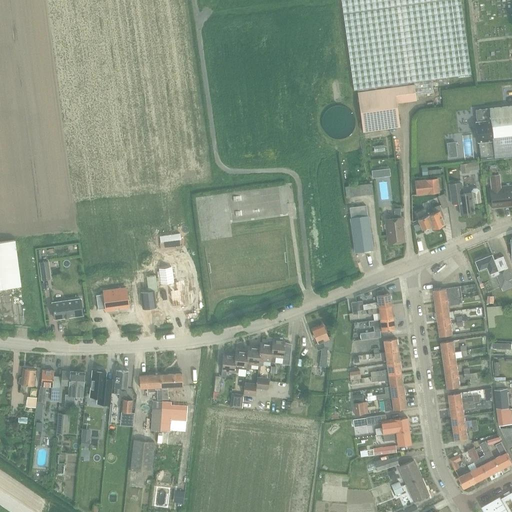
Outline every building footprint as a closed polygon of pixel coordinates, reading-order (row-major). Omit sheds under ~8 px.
[(433,92),(431,80),(471,74),(460,0),(341,0),(354,90),(357,90),(363,132),(399,126),(396,103),(416,100),(415,95),(433,92)] [(511,106),(475,110),(476,122),(475,122),(477,140),(478,140),(480,158),(511,155),(511,106)] [(456,142),(448,142),(449,157),(457,157),(456,142)] [(468,173),(486,173),(486,162),(468,163),(468,173)] [(381,167),(382,174),(397,173),(396,165),(381,167)] [(498,175),(488,176),(489,187),(492,208),(511,205),(511,184),(500,186),(498,175)] [(437,178),(414,181),(416,195),(439,192),(437,178)] [(371,183),(345,186),(346,197),(372,193),(371,183)] [(460,215),(473,214),(473,213),(474,213),(474,210),(473,211),(472,204),(480,204),(479,192),(477,190),(474,190),(472,192),(472,194),(471,194),(471,193),(462,194),(461,184),(449,185),(451,197),(458,197),(460,215)] [(442,209),(449,206),(444,193),(438,196),(442,209)] [(350,208),(356,252),(372,250),(366,206),(350,208)] [(431,225),(432,230),(445,225),(441,216),(443,215),(439,206),(433,208),(434,212),(427,215),(431,225)] [(400,208),(394,209),(395,218),(385,220),(388,243),(404,241),(401,218),(400,208)] [(418,219),(427,215),(424,209),(416,212),(418,219)] [(431,225),(427,215),(418,219),(417,219),(421,229),(431,225)] [(0,284),(33,281),(27,233),(0,236),(0,284)] [(179,240),(180,239),(180,233),(160,236),(161,242),(164,242),(179,240)] [(137,244),(127,246),(131,269),(141,268),(137,244)] [(69,264),(69,255),(60,255),(60,264),(69,264)] [(493,255),(477,261),(480,269),(489,266),(493,277),(497,275),(503,290),(511,286),(511,277),(508,268),(505,269),(500,272),(495,260),(493,255)] [(51,257),(52,273),(61,272),(59,256),(51,257)] [(40,263),(42,280),(50,278),(48,262),(40,263)] [(171,266),(159,268),(161,284),(169,283),(172,306),(175,305),(175,306),(177,306),(177,305),(185,304),(184,295),(186,295),(184,280),(178,281),(174,282),(171,266)] [(148,292),(140,292),(142,308),(156,307),(154,292),(158,291),(156,275),(146,276),(148,292)] [(434,290),(435,303),(462,299),(462,298),(460,286),(459,287),(447,288),(437,290),(434,290)] [(104,294),(96,295),(98,309),(106,308),(106,310),(115,309),(114,307),(119,306),(120,308),(128,307),(126,288),(103,291),(104,294)] [(362,301),(356,302),(357,310),(363,310),(367,309),(391,305),(389,294),(377,296),(377,302),(370,303),(370,304),(363,305),(362,301)] [(52,302),(54,319),(82,315),(80,299),(52,302)] [(449,306),(460,304),(460,303),(462,303),(462,299),(435,303),(437,314),(449,312),(449,306)] [(379,313),(380,319),(393,317),(391,305),(367,309),(368,314),(379,313)] [(496,305),(487,306),(489,328),(495,327),(494,314),(497,314),(496,305)] [(451,323),(449,312),(437,314),(439,325),(451,323)] [(380,319),(368,321),(369,326),(374,326),(375,332),(380,331),(394,329),(393,317),(380,319)] [(440,336),(453,335),(451,323),(439,325),(440,336)] [(331,350),(332,342),(333,337),(332,337),(328,337),(322,324),(311,328),(317,343),(315,344),(317,350),(321,349),(319,366),(326,367),(327,354),(327,349),(330,349),(330,350),(331,350)] [(360,333),(361,340),(381,337),(380,331),(375,332),(360,333)] [(385,352),(398,350),(396,338),(383,340),(385,352)] [(282,364),(289,365),(291,345),(284,344),(285,340),(272,339),(272,340),(272,343),(272,344),(270,361),(275,362),(275,357),(282,358),(282,364)] [(260,347),(258,365),(263,366),(263,361),(270,361),(272,344),(272,343),(272,340),(268,340),(267,341),(262,341),(262,342),(260,342),(260,347)] [(446,342),(441,342),(443,354),(455,352),(467,351),(466,346),(455,348),(454,341),(448,341),(446,341),(446,342)] [(260,347),(248,346),(247,351),(248,351),(246,369),(250,369),(251,364),(258,365),(260,347)] [(248,351),(247,351),(235,350),(235,355),(233,373),(238,373),(238,368),(246,369),(248,351)] [(398,350),(385,352),(387,363),(399,362),(398,350)] [(455,352),(443,354),(444,366),(457,364),(456,358),(462,357),(467,356),(467,351),(455,352)] [(235,355),(223,353),(221,376),(226,377),(226,372),(233,373),(235,355)] [(371,377),(401,373),(399,362),(387,363),(387,370),(370,372),(371,377)] [(446,377),(458,375),(457,364),(444,366),(446,377)] [(21,384),(20,392),(25,392),(26,385),(34,386),(36,370),(23,368),(22,377),(19,378),(19,382),(21,384)] [(51,401),(59,401),(61,376),(53,376),(54,370),(42,369),(41,385),(40,385),(40,390),(39,390),(38,401),(37,402),(36,417),(41,418),(43,402),(44,402),(46,386),(52,387),(51,401)] [(97,403),(101,403),(110,404),(112,380),(105,379),(106,372),(103,371),(101,369),(97,369),(95,371),(92,370),(90,396),(97,397),(97,403)] [(480,369),(479,379),(486,379),(487,369),(480,369)] [(120,394),(120,388),(127,388),(128,371),(116,370),(114,393),(120,394)] [(359,370),(349,371),(350,380),(360,378),(359,370)] [(62,371),(61,381),(69,381),(69,386),(68,394),(65,394),(64,405),(74,406),(74,396),(83,396),(83,387),(84,387),(85,372),(70,371),(62,371)] [(390,386),(403,385),(401,373),(371,377),(371,382),(389,380),(390,386)] [(477,373),(464,374),(465,380),(470,379),(471,381),(478,380),(477,373)] [(139,376),(140,386),(140,389),(157,388),(158,400),(162,400),(161,374),(147,375),(146,375),(139,376)] [(174,374),(161,374),(162,400),(168,400),(168,387),(182,386),(182,374),(175,374),(174,374)] [(460,387),(458,375),(446,377),(448,388),(453,388),(455,388),(455,387),(460,387)] [(268,389),(269,382),(267,380),(267,378),(257,377),(256,387),(257,388),(268,389)] [(376,395),(367,396),(368,401),(383,399),(404,396),(403,385),(390,386),(384,387),(385,393),(376,395)] [(244,387),(243,393),(245,395),(255,396),(256,389),(254,388),(244,387)] [(508,388),(496,389),(498,408),(503,408),(510,408),(508,388)] [(242,408),(243,396),(242,394),(231,393),(230,407),(242,408)] [(463,398),(462,393),(456,394),(456,393),(455,393),(455,394),(449,395),(451,406),(475,403),(481,402),(480,396),(463,398)] [(35,408),(36,398),(27,396),(26,406),(35,408)] [(406,408),(404,396),(383,399),(385,410),(393,409),(399,409),(400,409),(400,408),(406,408)] [(121,412),(120,425),(133,426),(134,413),(131,413),(133,400),(123,399),(121,412)] [(152,401),(150,430),(158,431),(160,414),(162,414),(162,402),(152,401)] [(171,403),(162,402),(162,414),(160,414),(158,431),(169,432),(170,419),(186,420),(187,407),(171,405),(171,403)] [(353,404),(355,415),(363,414),(362,402),(353,404)] [(451,406),(452,418),(465,416),(464,409),(476,408),(475,403),(451,406)] [(58,413),(57,433),(67,434),(68,414),(58,413)] [(366,418),(353,420),(354,427),(367,425),(381,423),(386,422),(386,420),(385,414),(366,417),(366,418)] [(454,429),(467,427),(465,416),(452,418),(454,429)] [(382,428),(374,429),(375,435),(383,434),(390,433),(396,432),(409,430),(407,417),(394,419),(386,420),(386,422),(381,423),(382,428)] [(468,439),(467,427),(454,429),(455,441),(461,440),(461,441),(463,440),(468,439)] [(510,449),(511,448),(511,428),(501,429),(510,449)] [(383,434),(384,441),(397,439),(398,446),(411,444),(409,430),(396,432),(390,433),(383,434)] [(150,473),(154,442),(134,440),(130,470),(150,473)] [(484,465),(489,475),(501,469),(495,458),(486,441),(480,444),(485,455),(480,458),(484,465)] [(501,455),(495,458),(501,469),(511,463),(511,461),(507,452),(501,442),(496,445),(501,455)] [(374,455),(396,452),(395,446),(373,449),(374,455)] [(489,475),(484,465),(480,458),(474,448),(469,451),(475,463),(475,462),(478,468),(472,471),(477,482),(489,475)] [(451,460),(456,471),(460,469),(458,463),(462,461),(460,456),(451,460)] [(381,460),(374,462),(377,472),(399,465),(396,457),(382,462),(381,460)] [(399,466),(406,484),(421,478),(413,460),(399,466)] [(472,471),(459,478),(464,488),(477,482),(472,471)] [(429,496),(421,478),(406,484),(414,502),(429,496)] [(393,490),(401,487),(399,482),(391,485),(393,490)] [(401,487),(393,490),(395,495),(403,491),(401,487)] [(511,511),(511,492),(510,493),(509,491),(504,494),(505,496),(501,498),(500,496),(482,506),(485,511),(511,511)]
